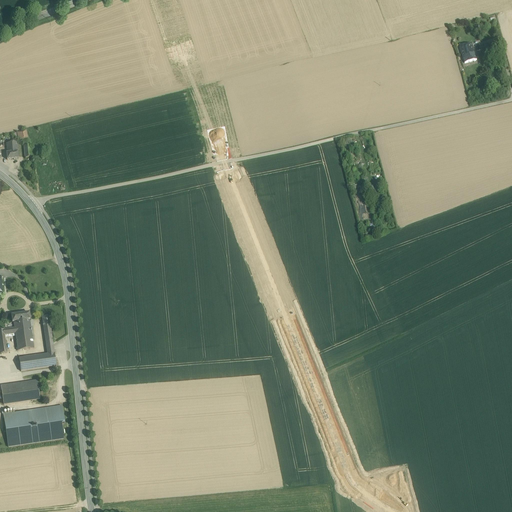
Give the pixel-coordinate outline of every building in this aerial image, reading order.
[(472,45),(460,48),(465,64),(477,61),(472,45)] [(26,130),(17,133),(18,140),(19,141),(22,140),(22,142),(29,141),(26,130)] [(17,143),(6,144),(7,154),(6,154),(7,160),(19,159),(18,152),(17,143)] [(14,323),(30,320),(29,313),(11,316),(12,323),(14,323)] [(49,317),(42,318),(44,328),(50,327),(49,317)] [(30,320),(14,323),(15,329),(15,334),(31,332),(30,320)] [(50,327),(44,328),(46,348),(53,347),(50,327)] [(15,329),(0,330),(0,342),(2,354),(7,353),(5,336),(15,334),(15,329)] [(31,332),(15,334),(18,352),(34,349),(31,332)] [(19,359),(21,372),(56,367),(54,354),(47,355),(19,359)] [(38,385),(19,388),(21,403),(40,400),(38,385)] [(19,388),(2,390),(4,405),(21,403),(19,388)] [(59,407),(3,415),(8,448),(64,440),(61,425),(64,424),(64,422),(61,422),(59,407)]
